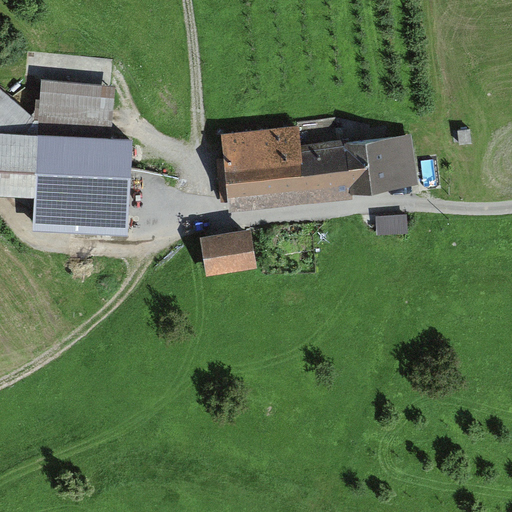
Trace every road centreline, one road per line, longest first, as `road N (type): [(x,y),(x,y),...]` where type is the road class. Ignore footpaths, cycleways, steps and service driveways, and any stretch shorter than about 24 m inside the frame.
road 1 (track): [(204,221),(397,202),(511,210)]
road 2 (track): [(0,389),(79,343),(150,259),(204,221)]
road 3 (track): [(188,0),(204,221)]
